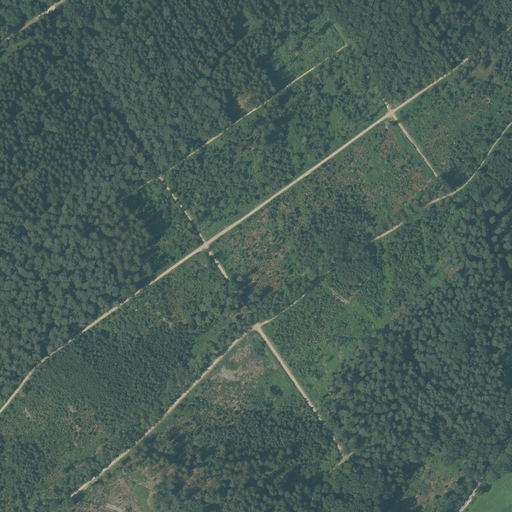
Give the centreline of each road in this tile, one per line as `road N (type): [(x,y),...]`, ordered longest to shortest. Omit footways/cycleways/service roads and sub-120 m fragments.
road 1 (track): [(511,28),(36,366),(0,410)]
road 2 (track): [(53,511),(254,326)]
road 3 (track): [(287,511),(345,458),(254,326)]
road 4 (track): [(254,326),(355,248),(449,195)]
road 5 (track): [(346,42),(162,171)]
road 6 (track): [(44,10),(162,171)]
road 7 (track): [(449,195),(346,42)]
road 8 (track): [(162,171),(254,326)]
road 9 (track): [(345,458),(392,409),(428,386),(466,330)]
